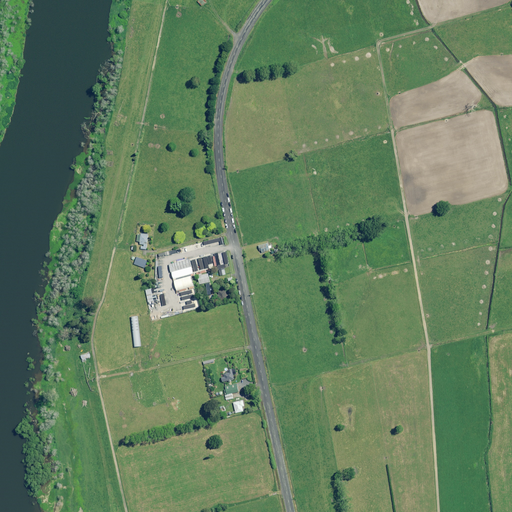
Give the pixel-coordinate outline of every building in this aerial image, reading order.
[(139,244),(144,244),(144,246),(140,246),(140,249),(146,249),(148,233),(142,233),(141,234),(137,234),(137,241),(139,241),(139,242),(140,242),(139,244)] [(268,246),(268,243),(258,246),(260,251),(261,250),(262,252),(269,250),(269,248),(271,248),(271,245),(268,246)] [(209,261),(208,255),(193,259),(195,265),(209,261)] [(147,261),(136,257),(134,264),(144,268),(147,261)] [(189,259),(169,264),(171,272),(173,279),(183,276),(184,278),(193,275),(193,274),(192,271),(198,269),(198,266),(192,268),(191,267),(189,259)] [(210,282),(208,274),(197,276),(199,282),(197,282),(198,285),(210,282)] [(226,295),(225,290),(218,292),(219,301),(228,299),(227,295),(226,295)] [(140,346),(137,317),(131,317),(134,347),(140,346)] [(238,392),(236,383),(224,385),(226,394),(225,394),(226,400),(232,398),(231,394),(238,392)] [(244,406),(243,400),(233,403),(236,413),(243,411),(242,406),(244,406)]
